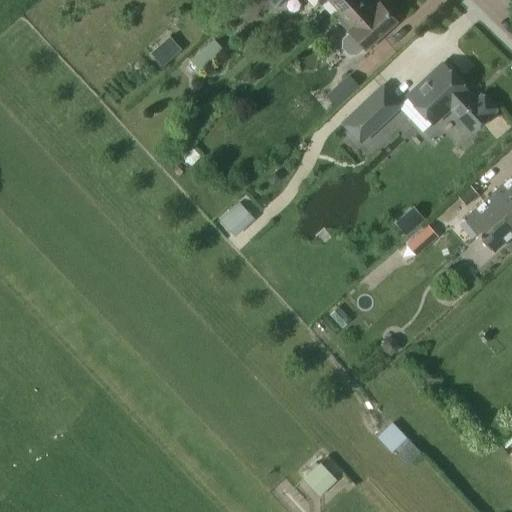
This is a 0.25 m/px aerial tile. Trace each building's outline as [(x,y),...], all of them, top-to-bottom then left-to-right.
[(341,13),(355,0),(319,0),(324,4),(327,0),(329,0),(340,11),(341,13)] [(367,52),(400,21),(382,1),(373,10),(364,0),(355,0),(341,13),(340,11),(334,16),(349,32),(342,39),(341,47),(348,54),(356,54),(363,48),(367,52)] [(180,50),(169,38),(160,46),(171,58),(180,50)] [(214,39),(190,60),(199,70),(222,48),(214,39)] [(476,101),(455,78),(442,64),(408,96),(432,122),(450,106),(472,130),(494,110),(481,96),(476,101)] [(336,108),(359,86),(348,74),(325,96),(336,108)] [(360,141),(399,106),(381,87),(343,122),(360,141)] [(511,232),(511,175),(463,218),(492,251),(511,232)] [(238,200),(218,219),(234,235),(254,217),(238,200)] [(405,235),(423,219),(414,208),(395,223),(405,235)] [(416,255),(437,237),(427,226),(407,245),(416,255)] [(399,347),(397,340),(391,337),(385,338),(382,345),(384,351),(389,354),(396,353),(399,347)] [(397,454),(395,455),(405,466),(419,453),(391,423),(376,437),(390,452),(393,449),(397,454)] [(320,462),(302,479),(319,497),(337,480),(320,462)]
